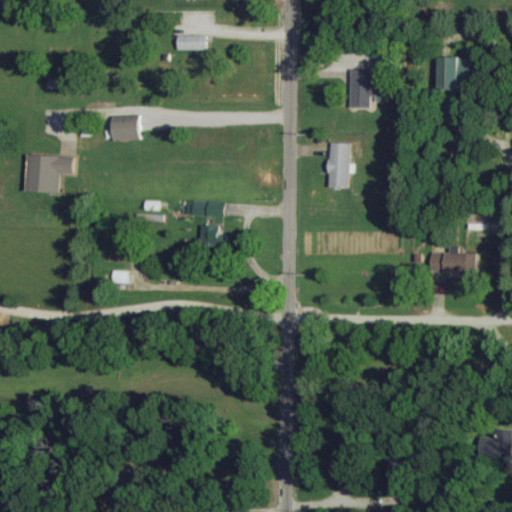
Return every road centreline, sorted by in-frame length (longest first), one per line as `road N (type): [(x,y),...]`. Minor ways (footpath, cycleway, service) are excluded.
road 1 (residential): [(290,511),(291,0)]
road 2 (residential): [(290,318),(511,320)]
